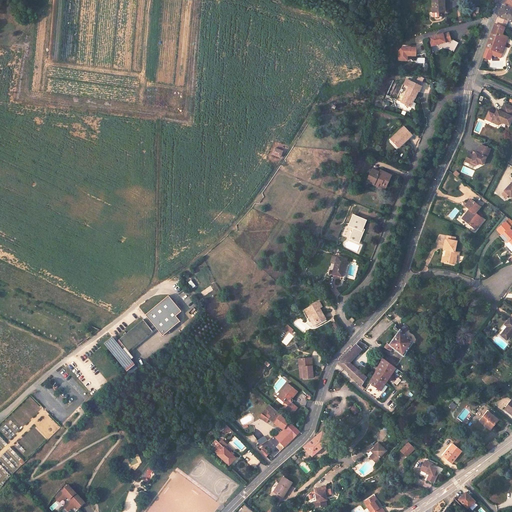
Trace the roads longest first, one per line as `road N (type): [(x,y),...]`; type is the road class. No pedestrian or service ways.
road 1 (residential): [(357,334),(340,309),(372,267),(438,102),(465,92)]
road 2 (residential): [(0,416),(162,289)]
road 3 (unclassified): [(403,279),(465,92)]
road 4 (track): [(162,289),(238,219),(277,166)]
road 5 (unclassified): [(229,511),(307,432),(321,393)]
